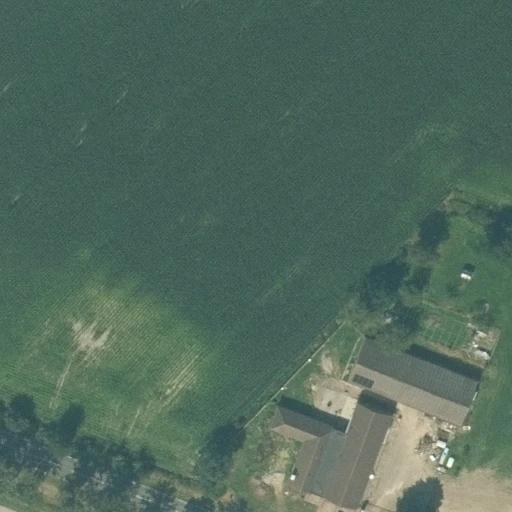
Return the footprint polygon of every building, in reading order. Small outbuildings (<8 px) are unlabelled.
[(348,377),(425,409),(461,423),(479,379),(475,378),(479,366),(454,356),(450,367),(444,365),(447,357),(398,337),(394,345),(366,333),(348,377)] [(273,425),(306,437),(290,480),(311,488),(317,473),(329,478),(325,491),(324,491),(324,493),(356,505),(357,503),(390,412),(358,400),(347,430),(280,405),(273,425)] [(407,475),(423,430),(409,425),(393,470),(407,475)] [(439,426),(421,472),(435,478),(453,432),(439,426)] [(482,471),(502,481),(511,461),(511,446),(497,439),(482,471)]
